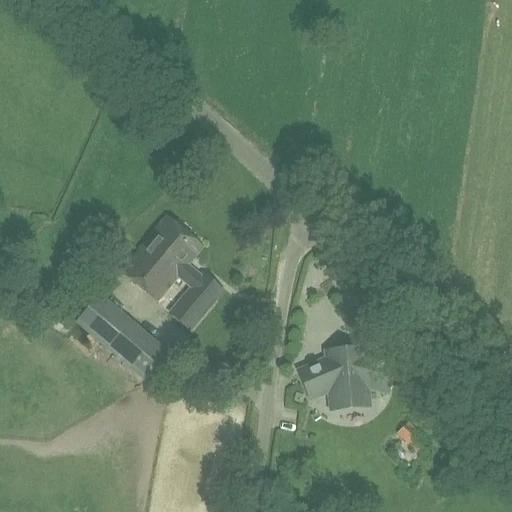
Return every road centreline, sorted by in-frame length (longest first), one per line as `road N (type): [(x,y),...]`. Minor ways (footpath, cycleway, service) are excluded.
road 1 (tertiary): [(298,214),(54,0)]
road 2 (tertiary): [(511,442),(298,214)]
road 3 (unclassified): [(258,511),(298,214)]
